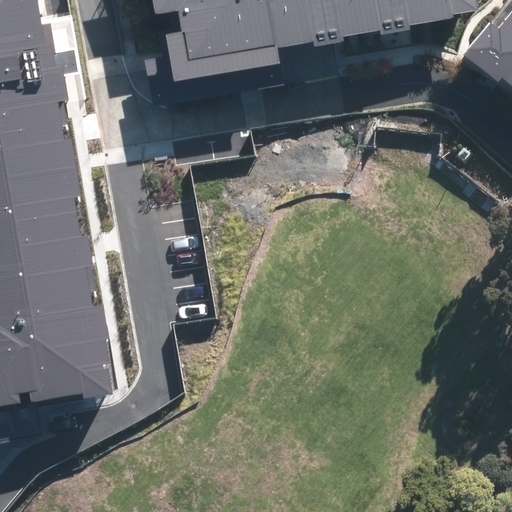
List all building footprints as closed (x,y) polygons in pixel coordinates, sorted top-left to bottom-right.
[(0,404),(105,391),(109,308),(42,0),(24,0),(0,4),(0,404)] [(168,0),(177,52),(489,2),(488,0),(168,0)] [(511,0),(503,0),(469,39),(511,77),(511,0)] [(426,147),(410,138),(398,159),(414,168),(426,147)] [(511,195),(436,144),(418,170),(499,225),(511,205),(511,195)] [(356,323),(346,333),(337,324),(295,305),(299,292),(271,282),(268,290),(260,288),(303,172),(235,147),(147,385),(215,410),(254,304),(266,309),(235,375),(271,393),(282,378),(291,381),(316,335),(332,349),(334,352),(293,397),(342,436),(408,370),(416,379),(477,315),(413,259),(379,293),(376,289),(349,316),(356,323)] [(377,254),(377,239),(337,238),(336,276),(380,277),(381,254),(377,254)]
